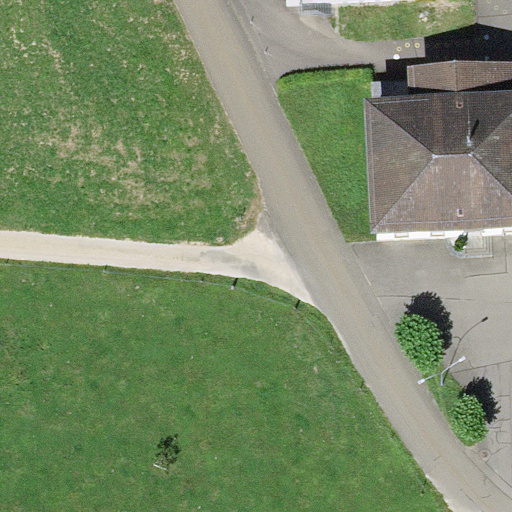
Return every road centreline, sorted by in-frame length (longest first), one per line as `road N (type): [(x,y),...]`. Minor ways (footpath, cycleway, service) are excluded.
road 1 (unclassified): [(199,0),(321,256),(463,486),(490,511)]
road 2 (track): [(0,246),(228,262),(321,256)]
